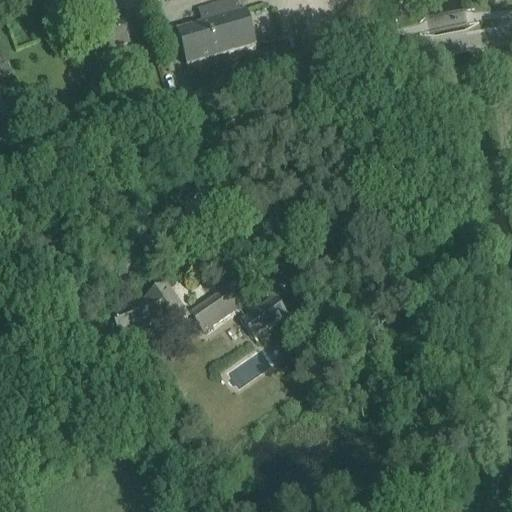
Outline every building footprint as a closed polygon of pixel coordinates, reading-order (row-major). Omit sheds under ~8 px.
[(356,0),(359,8),(389,0),(356,0)] [(201,25),(176,33),(186,68),(256,47),(246,13),(239,14),(236,1),(197,12),(201,25)] [(116,10),(88,18),(93,34),(99,53),(101,52),(103,60),(120,55),(118,48),(135,42),(129,23),(127,16),(123,18),(120,8),(116,10)] [(0,52),(0,71),(1,75),(10,72),(2,51),(0,52)] [(0,143),(14,138),(0,103),(0,143)] [(147,306),(139,309),(138,307),(112,317),(120,337),(158,323),(166,335),(188,320),(166,288),(144,303),(147,306)] [(238,311),(225,292),(191,315),(204,334),(238,311)] [(241,322),(255,342),(289,320),(275,299),(241,322)]
